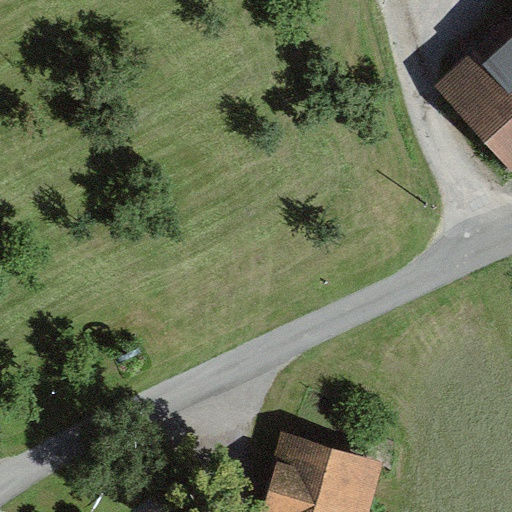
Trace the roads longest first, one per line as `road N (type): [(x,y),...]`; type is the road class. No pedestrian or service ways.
road 1 (unclassified): [(511,239),(0,490)]
road 2 (track): [(476,255),(406,0)]
road 3 (track): [(234,511),(238,482),(209,382)]
